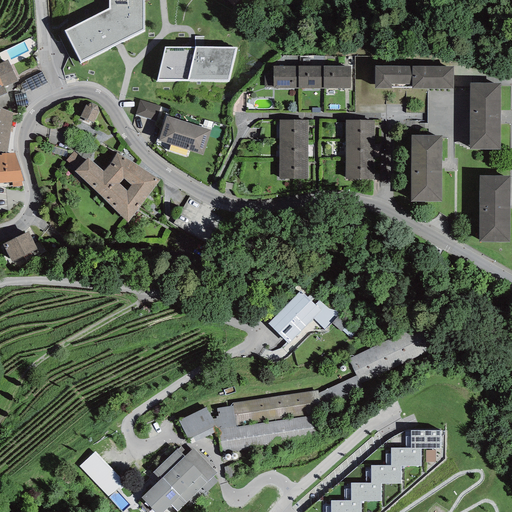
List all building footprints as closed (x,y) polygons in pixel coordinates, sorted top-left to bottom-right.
[(108,0),(108,8),(64,30),(81,62),(145,30),(144,0),(108,0)] [(236,47),(164,46),(156,81),(228,82),(236,47)] [(8,60),(0,63),(0,95),(7,93),(4,87),(18,81),(8,60)] [(298,88),(298,66),(273,66),(273,88),(298,88)] [(323,66),(298,66),(298,88),(323,88),(323,66)] [(350,66),(323,66),(323,88),(350,88),(350,66)] [(454,66),(374,66),(374,88),(453,89),(454,66)] [(48,83),(42,72),(24,81),(25,83),(20,85),(24,92),(29,89),(31,91),(48,83)] [(499,83),(469,84),(471,149),(501,148),(499,83)] [(25,92),(14,95),(17,108),(28,105),(25,92)] [(140,100),(135,115),(156,121),(160,106),(140,100)] [(85,105),(80,117),(84,119),(83,121),(88,123),(89,121),(93,123),(99,111),(97,106),(91,102),(85,105)] [(0,107),(0,150),(7,152),(12,113),(0,107)] [(211,130),(166,116),(158,141),(203,155),(211,130)] [(308,120),(279,120),(279,139),(308,140),(308,120)] [(373,120),(345,120),(345,140),(373,140),(373,120)] [(441,136),(411,136),(411,201),(441,201),(441,136)] [(308,158),(308,140),(279,139),(279,158),(308,158)] [(373,158),(373,140),(345,140),(345,158),(373,158)] [(15,152),(1,153),(1,156),(0,155),(0,182),(12,182),(22,181),(24,181),(15,152)] [(76,170),(84,161),(73,152),(66,160),(76,170)] [(160,181),(117,153),(111,163),(103,171),(88,158),(84,161),(76,170),(75,171),(127,222),(160,181)] [(307,179),(308,158),(279,158),(279,179),(307,179)] [(373,179),(373,158),(345,158),(345,179),(373,179)] [(510,177),(480,176),(479,242),(508,243),(510,177)] [(234,185),(223,181),(220,190),(231,194),(234,185)] [(38,249),(29,232),(3,244),(12,262),(38,249)] [(300,291),(285,307),(305,327),(313,318),(320,311),(314,305),(300,291)] [(319,300),(314,305),(320,311),(313,318),(324,330),(341,312),(328,308),(319,300)] [(305,327),(285,307),(268,324),(288,344),(305,327)] [(357,334),(338,316),(332,323),(341,332),(342,331),(352,339),(357,334)] [(420,326),(348,359),(356,375),(361,387),(433,355),(420,326)] [(361,387),(356,375),(318,393),(324,405),(361,387)] [(318,393),(317,390),(232,403),(233,406),(217,408),(219,418),(212,420),(216,426),(217,432),(220,453),(324,436),(322,427),(318,393)] [(206,407),(178,421),(188,440),(216,426),(212,420),(206,407)] [(405,437),(405,448),(420,448),(441,449),(441,431),(411,430),(411,437),(405,437)] [(184,457),(177,449),(152,472),(160,480),(141,498),(154,511),(163,511),(171,505),(177,511),(202,488),(206,493),(217,482),(213,477),(217,473),(193,448),(184,457)] [(405,448),(390,448),(390,454),(385,454),(385,466),(401,466),(420,466),(420,448),(405,448)] [(124,481),(95,451),(81,466),(110,495),(124,481)] [(385,466),(371,466),(371,471),(365,471),(365,483),(381,483),(401,483),(401,466),(385,466)] [(381,501),(381,483),(365,483),(351,483),(351,489),(344,489),(344,501),(361,501),(381,501)] [(360,511),(361,501),(344,501),(330,501),(330,507),(325,507),(325,511),(360,511)]
